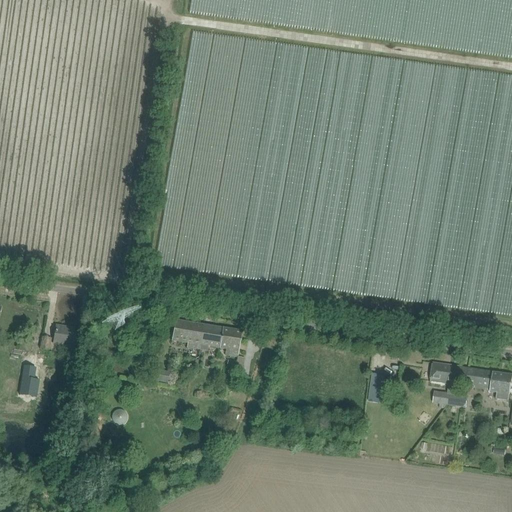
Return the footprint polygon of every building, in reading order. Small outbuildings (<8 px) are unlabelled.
[(173,330),(172,341),(188,344),(201,346),(204,325),(175,320),(173,330)] [(204,325),(201,346),(226,350),(226,355),(229,356),(238,357),(240,341),(242,331),(204,325)] [(57,330),(55,340),(54,345),(72,347),(75,333),(57,330)] [(28,356),(24,378),(22,378),(19,398),(34,401),(38,381),(36,381),(40,358),(28,356)] [(432,373),(431,382),(450,385),(449,393),(450,393),(456,394),(457,386),(490,391),(490,392),(497,393),(496,399),(509,401),(510,395),(511,385),(511,382),(511,375),(434,364),(432,373)] [(171,372),(154,369),(151,383),(157,384),(158,382),(169,383),(171,372)] [(85,382),(81,396),(96,400),(100,386),(85,382)] [(372,384),(370,402),(381,403),(383,385),(372,384)] [(438,392),(437,404),(449,405),(450,393),(449,393),(448,393),(438,392)] [(450,393),(449,405),(461,407),(462,395),(456,394),(450,393)] [(112,416),(112,417),(112,419),(113,420),(113,421),(114,423),(115,424),(117,424),(118,425),(120,425),(121,425),(123,425),(124,424),(125,423),(126,422),(127,421),(128,419),(128,418),(128,417),(127,415),(127,414),(126,413),(125,412),(124,411),(123,410),(121,410),(120,409),(119,410),(117,410),(116,411),(115,412),(114,413),(113,414),(112,416)] [(201,423),(211,424),(212,413),(202,413),(201,423)]
